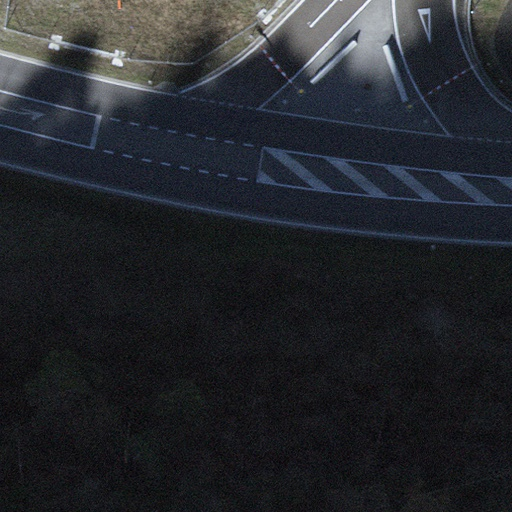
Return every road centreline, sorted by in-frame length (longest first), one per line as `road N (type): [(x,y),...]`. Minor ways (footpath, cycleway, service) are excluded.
road 1 (primary): [(165,146),(511,192)]
road 2 (motorway): [(165,146),(263,71),(335,0)]
road 3 (motorway): [(511,146),(450,85),(431,46),(425,0)]
road 4 (primary): [(0,107),(165,146)]
